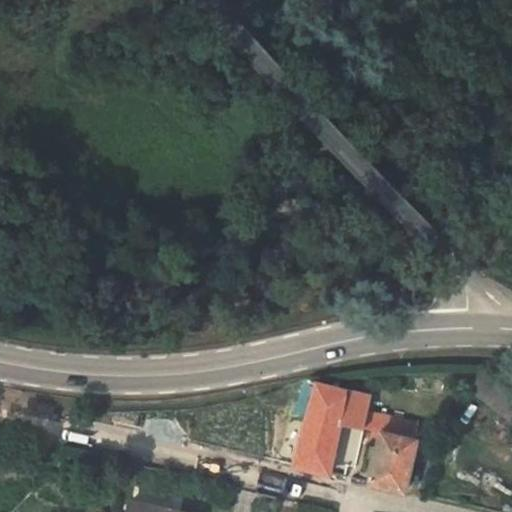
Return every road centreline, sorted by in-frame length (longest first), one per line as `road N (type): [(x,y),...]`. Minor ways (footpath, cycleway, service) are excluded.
road 1 (primary): [(0,364),(64,376),(152,378),(475,328)]
road 2 (unclassified): [(475,328),(464,274),(238,35)]
road 3 (residential): [(423,511),(60,425)]
